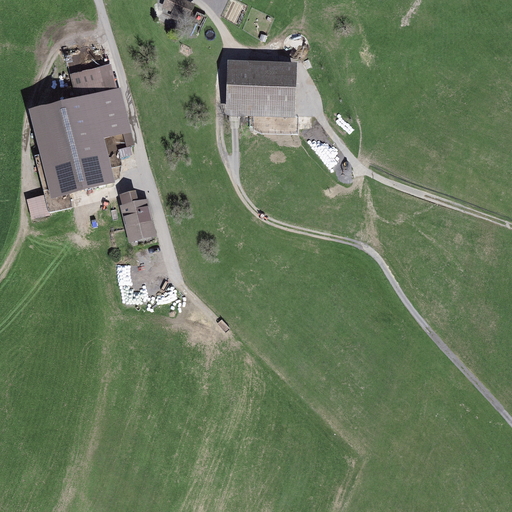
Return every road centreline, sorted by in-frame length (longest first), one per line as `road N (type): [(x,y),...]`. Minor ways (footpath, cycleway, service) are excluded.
road 1 (track): [(228,43),(219,130),(244,196),(258,214),(354,243),(378,260),(511,423)]
road 2 (track): [(223,328),(176,283),(99,0)]
road 3 (track): [(511,224),(393,184),(350,158),(302,69),(252,59),(228,43)]
